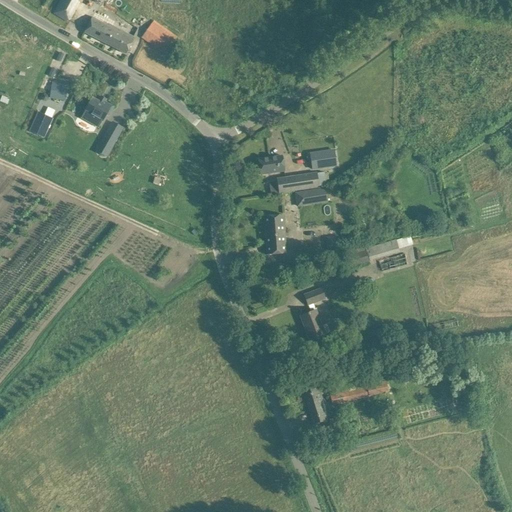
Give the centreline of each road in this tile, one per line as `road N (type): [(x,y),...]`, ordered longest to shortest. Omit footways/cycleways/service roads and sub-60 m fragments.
road 1 (unclassified): [(318,511),(224,270),(218,139)]
road 2 (tertiary): [(218,139),(444,0)]
road 3 (tertiary): [(218,139),(155,86),(4,0)]
